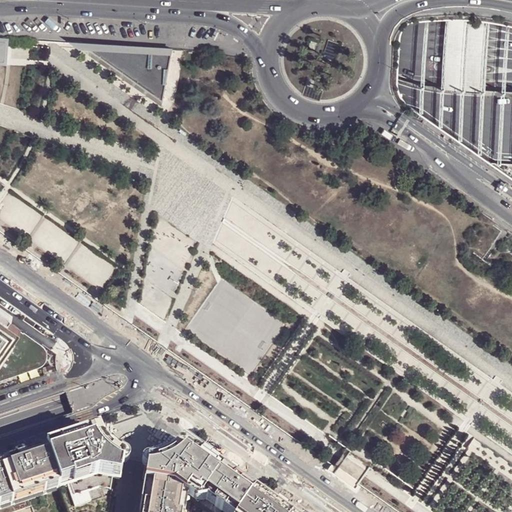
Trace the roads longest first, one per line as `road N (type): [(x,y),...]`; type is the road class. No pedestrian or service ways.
road 1 (secondary): [(0,434),(267,352),(349,335),(423,330),(511,339)]
road 2 (secondary): [(511,331),(421,321),(346,327),(0,424)]
road 3 (trunk): [(0,24),(52,25),(465,117)]
road 4 (trunk): [(269,41),(0,24)]
road 5 (trunk): [(511,88),(431,80),(269,41)]
road 6 (secondary): [(324,511),(143,381)]
road 7 (trunk): [(471,47),(269,41)]
road 8 (tertiary): [(355,107),(412,136),(511,219)]
road 9 (trunk): [(366,97),(511,193)]
road 10 (secondary): [(43,0),(201,7)]
road 11 (trunk): [(378,51),(399,13),(412,6),(511,8)]
road 12 (secondary): [(0,443),(95,411),(143,381)]
road 13 (secondary): [(265,54),(269,82),(299,113),(328,117),(355,107)]
road 14 (secondary): [(104,353),(0,280)]
road 15 (secondary): [(104,353),(89,374),(0,406)]
